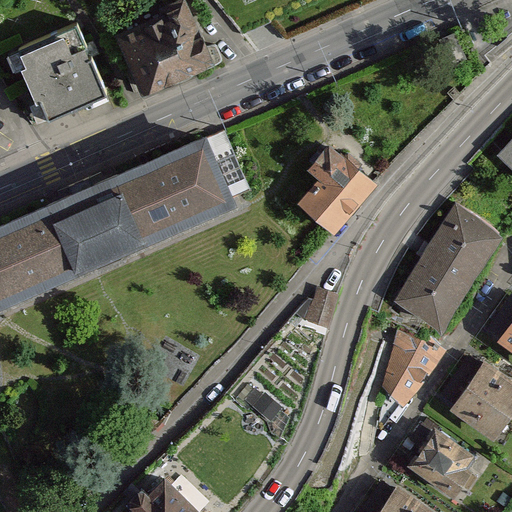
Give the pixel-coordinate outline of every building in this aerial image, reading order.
[(142,94),(211,64),(182,0),(177,0),(113,29),(142,94)] [(105,93),(75,27),(17,53),(46,119),(105,93)] [(336,232),(379,183),(327,138),(303,166),(318,179),(299,201),(336,232)] [(0,222),(0,296),(229,203),(203,140),(0,222)] [(511,146),(503,157),(511,165),(511,146)] [(455,204),(393,294),(439,326),(501,236),(455,204)] [(323,281),(306,311),(326,322),(343,292),(323,281)] [(511,317),(497,339),(511,349),(511,317)] [(439,352),(396,325),(383,391),(398,404),(439,352)] [(511,380),(483,359),(449,406),(493,437),(511,411),(511,380)] [(430,426),(402,467),(449,498),(476,457),(430,426)] [(126,511),(197,511),(164,477),(126,511)] [(432,511),(395,485),(375,511),(432,511)]
